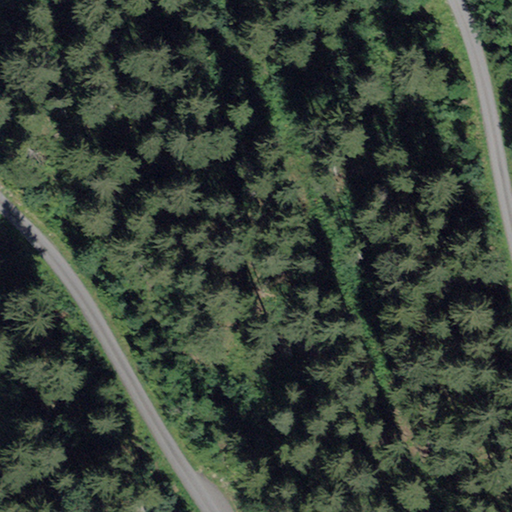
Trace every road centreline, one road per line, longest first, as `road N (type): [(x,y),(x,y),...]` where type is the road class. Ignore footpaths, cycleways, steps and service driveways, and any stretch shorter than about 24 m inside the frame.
road 1 (track): [(0,201),(74,287),(210,511)]
road 2 (track): [(511,227),(485,87),(456,0)]
